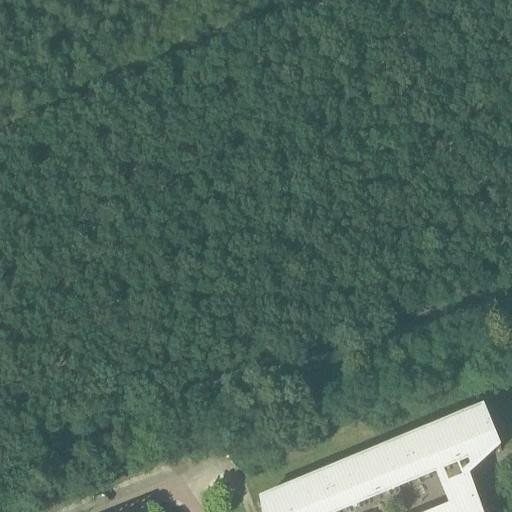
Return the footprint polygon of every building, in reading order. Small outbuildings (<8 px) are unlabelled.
[(456,469),(500,451),(484,410),(439,428),(456,469)] [(394,446),(411,488),(456,469),(439,428),(394,446)] [(366,506),(411,488),(394,446),(349,465),(366,506)] [(349,465),(305,483),(316,511),(351,511),(366,506),(349,465)] [(478,511),(466,480),(444,489),(451,507),(439,511),(478,511)] [(316,511),(305,483),(262,501),(266,511),(316,511)]
